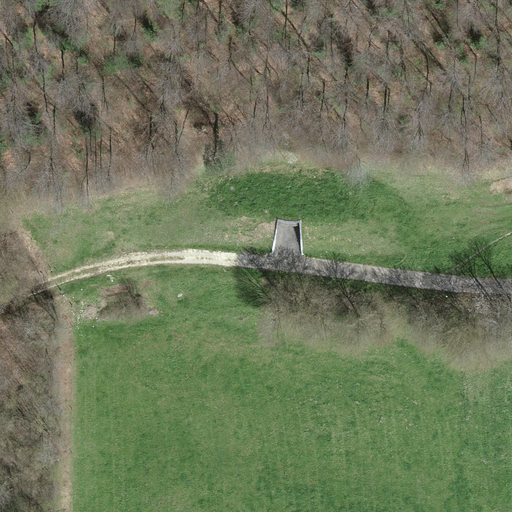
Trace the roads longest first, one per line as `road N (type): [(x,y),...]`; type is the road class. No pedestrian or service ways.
road 1 (track): [(511,285),(237,260)]
road 2 (track): [(0,302),(128,259),(237,260)]
